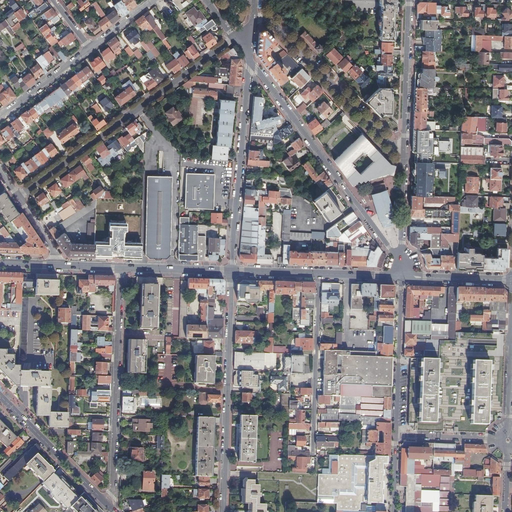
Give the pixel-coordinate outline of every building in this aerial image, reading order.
[(6,14),(9,17),(20,9),(13,0),(9,0),(8,1),(13,9),(6,14)] [(38,6),(32,11),(33,12),(34,11),(36,14),(49,5),(46,0),(44,2),(38,6)] [(77,6),(80,10),(89,4),(86,0),(78,0),(77,1),(80,4),(77,6)] [(114,5),(122,16),(129,11),(121,0),(114,5)] [(121,0),(129,11),(137,5),(132,0),(121,0)] [(177,11),(191,0),(170,0),(170,1),(177,11)] [(378,0),(379,6),(381,6),(380,14),(379,14),(379,16),(380,16),(380,21),(379,21),(379,30),(380,30),(380,40),(382,40),(389,41),(393,41),(393,37),(394,37),(395,32),(394,32),(394,27),(393,27),(393,13),(395,13),(395,8),(394,8),(394,3),(393,0),(378,0)] [(85,9),(88,13),(91,10),(92,8),(94,7),(102,17),(103,16),(104,17),(106,16),(96,2),(85,9)] [(436,6),(436,3),(427,2),(420,2),(417,5),(417,12),(417,17),(421,17),(421,13),(436,13),(436,6)] [(483,11),(485,11),(486,4),(482,4),(481,8),(475,8),(474,18),(483,19),(483,11)] [(497,10),(497,5),(493,5),(493,10),(492,10),(492,8),(487,8),(487,16),(495,16),(495,10),(497,10)] [(447,6),(436,6),(436,13),(441,13),(441,15),(449,15),(449,9),(446,9),(447,6)] [(465,7),(455,7),(455,13),(460,13),(460,16),(468,16),(468,8),(468,7),(465,7)] [(52,8),(44,14),(47,18),(49,17),(50,19),(57,14),(55,12),(52,8)] [(198,29),(207,23),(199,11),(196,12),(193,8),(185,14),(197,30),(198,29)] [(502,20),(508,20),(508,19),(511,14),(511,12),(510,10),(509,11),(507,8),(502,13),(505,16),(502,19),(502,20)] [(5,20),(11,28),(16,25),(13,21),(17,17),(19,20),(25,16),(20,9),(9,17),(5,20)] [(114,11),(106,16),(112,24),(117,20),(119,18),(114,11)] [(148,12),(143,16),(152,28),(156,25),(149,15),(150,14),(148,12)] [(60,19),(58,15),(51,20),(53,23),(60,19)] [(101,27),(104,30),(108,27),(112,24),(106,16),(98,23),(99,24),(101,27)] [(137,20),(135,21),(142,30),(146,26),(149,30),(152,28),(143,16),(137,20)] [(95,34),(100,30),(91,17),(85,22),(92,31),(93,31),(95,34)] [(215,24),(212,19),(207,23),(198,29),(200,32),(201,32),(205,29),(206,31),(215,24)] [(437,24),(438,20),(435,20),(424,19),(422,19),(422,29),(427,30),(437,30),(437,28),(436,28),(436,24),(437,24)] [(0,23),(0,44),(3,43),(1,40),(0,41),(0,40),(0,30),(6,26),(7,28),(6,28),(11,35),(15,33),(14,31),(11,28),(5,20),(0,23)] [(502,36),(511,36),(511,27),(511,24),(510,24),(510,22),(505,22),(505,24),(503,24),(502,36)] [(11,28),(14,31),(16,30),(19,28),(19,27),(21,26),(19,23),(16,25),(11,28)] [(40,28),(39,29),(45,37),(49,33),(51,32),(53,30),(53,31),(56,29),(56,28),(55,26),(48,31),(45,28),(47,26),(46,24),(40,28)] [(156,25),(152,28),(162,41),(165,39),(166,38),(156,25)] [(139,36),(135,30),(125,37),(130,44),(132,41),(137,38),(139,36)] [(416,46),(416,51),(422,51),(435,51),(439,52),(439,45),(440,45),(441,30),(437,30),(427,30),(427,36),(426,36),(426,37),(423,37),(423,44),(426,44),(426,46),(416,46)] [(269,50),(276,43),(265,31),(259,33),(259,37),(257,56),(267,69),(274,63),(268,55),(269,50)] [(309,46),(313,50),(314,49),(318,53),(323,49),(319,44),(317,46),(304,32),(300,36),(309,46)] [(45,37),(52,46),(52,47),(58,42),(56,38),(54,35),(54,36),(52,37),(49,33),(45,37)] [(75,38),(71,33),(58,42),(61,45),(64,43),(65,46),(68,43),(70,45),(73,43),(72,41),(75,38)] [(213,44),(218,40),(215,36),(214,36),(212,38),(208,33),(202,38),(204,40),(203,41),(208,48),(213,44)] [(195,42),(190,35),(187,37),(192,44),(195,42)] [(479,52),(489,52),(491,52),(492,40),(490,40),(490,41),(475,40),(475,35),(474,35),(474,52),(479,52)] [(504,48),(511,47),(511,36),(502,36),(495,36),(484,36),(475,35),(475,40),(490,41),(490,40),(492,40),(505,41),(504,48)] [(113,38),(107,43),(114,53),(119,49),(118,47),(120,45),(114,37),(113,38)] [(165,39),(162,41),(167,48),(168,49),(171,47),(165,39)] [(400,55),(400,51),(392,50),(392,43),(389,43),(389,41),(382,40),(381,43),(381,50),(375,50),(374,54),(381,54),(391,54),(400,55)] [(145,44),(143,41),(140,43),(147,52),(150,50),(145,44)] [(149,41),(145,44),(150,50),(154,47),(149,41)] [(167,48),(162,41),(154,47),(150,50),(155,57),(167,48)] [(52,46),(49,48),(55,58),(59,55),(58,55),(52,47),(52,46)] [(194,58),(198,55),(196,52),(192,47),(190,48),(189,47),(186,49),(187,50),(194,58)] [(42,55),(49,63),(54,59),(46,48),(41,52),(42,55)] [(108,48),(101,53),(107,62),(114,57),(108,48)] [(224,60),(231,60),(240,58),(233,48),(221,56),(224,60)] [(137,49),(133,52),(138,59),(142,56),(137,49)] [(341,57),(333,49),(326,55),(335,64),(341,57)] [(150,50),(147,52),(146,53),(150,60),(155,57),(150,50)] [(190,61),(194,58),(187,50),(185,52),(188,57),(190,61)] [(287,54),(284,50),(276,56),(278,59),(276,60),(277,61),(279,60),(287,54)] [(422,62),(422,68),(434,69),(435,51),(422,51),(422,62)] [(479,64),(489,64),(489,52),(479,52),(479,64)] [(181,67),(188,62),(183,55),(180,57),(178,54),(175,53),(172,55),(175,58),(181,67)] [(299,66),(287,54),(279,60),(287,68),(289,66),(294,71),(299,66)] [(347,54),(338,62),(339,63),(337,65),(344,72),(351,66),(344,58),(348,55),(347,54)] [(391,66),(391,54),(381,54),(381,57),(379,58),(378,60),(377,60),(377,65),(391,66)] [(43,72),(45,74),(47,72),(44,67),(49,63),(42,55),(36,60),(43,68),(41,69),(43,72)] [(105,65),(98,56),(94,59),(90,62),(97,71),(105,65)] [(176,71),(181,67),(175,58),(165,66),(169,71),(171,69),(174,73),(176,71)] [(214,83),(223,84),(224,84),(240,85),(241,69),(242,64),(240,58),(231,60),(230,68),(216,67),(215,79),(214,79),(214,83)] [(282,73),(279,69),(275,63),(274,63),(267,69),(272,76),(278,85),(286,79),(286,78),(282,73)] [(41,69),(37,64),(30,69),(36,78),(43,72),(41,69)] [(361,74),(362,73),(354,64),(347,72),(355,80),(361,74)] [(391,71),(391,66),(377,65),(370,65),(371,69),(376,69),(376,70),(376,71),(378,71),(379,70),(380,70),(380,75),(377,75),(377,80),(375,80),(379,88),(385,89),(385,78),(385,76),(391,76),(391,71)] [(87,66),(81,70),(88,79),(93,75),(87,66)] [(305,73),(299,66),(294,71),(289,76),(300,87),(310,78),(305,73)] [(113,70),(110,72),(114,78),(122,71),(126,68),(125,67),(116,73),(113,70)] [(130,74),(126,68),(122,71),(127,77),(131,75),(130,74)] [(157,85),(165,80),(156,68),(148,73),(157,85)] [(415,77),(414,87),(427,88),(433,88),(435,86),(435,81),(437,81),(438,80),(438,78),(437,76),(434,76),(434,69),(422,68),(415,68),(415,77)] [(81,70),(76,74),(83,83),(88,79),(81,70)] [(20,85),(24,91),(28,87),(20,76),(18,73),(15,75),(16,76),(10,80),(15,87),(19,84),(20,85)] [(20,76),(28,87),(36,82),(29,73),(24,77),(21,74),(20,76)] [(152,89),(157,85),(148,73),(144,76),(147,81),(144,83),(149,91),(152,89)] [(76,74),(71,78),(77,87),(79,90),(85,86),(83,83),(76,74)] [(361,74),(355,80),(358,83),(361,87),(369,80),(366,76),(364,77),(361,74)] [(103,75),(97,79),(101,85),(107,81),(103,75)] [(495,89),(504,89),(504,76),(493,76),(493,87),(495,87),(495,89)] [(71,78),(65,83),(72,91),(77,87),(71,78)] [(65,83),(60,87),(66,95),(72,91),(65,83)] [(107,83),(102,86),(106,91),(110,89),(107,83)] [(240,85),(224,84),(224,86),(224,87),(224,92),(232,93),(232,94),(233,94),(233,96),(239,96),(239,92),(240,85)] [(0,91),(8,103),(16,97),(9,88),(5,91),(2,86),(0,85),(0,91)] [(323,91),(317,85),(308,94),(314,100),(323,91)] [(60,87),(54,91),(61,99),(66,95),(60,87)] [(124,91),(130,98),(135,94),(130,87),(124,91)] [(414,98),(414,110),(426,111),(427,88),(414,87),(414,98)] [(192,94),(192,97),(197,98),(207,99),(207,96),(209,96),(209,99),(216,99),(216,91),(194,89),(194,88),(190,88),(189,94),(192,94)] [(389,115),(390,89),(385,89),(379,88),(370,97),(366,101),(373,108),(372,109),(380,117),(381,117),(382,115),(389,115)] [(506,103),(511,103),(511,100),(508,100),(508,95),(507,95),(507,89),(504,89),(495,89),(493,89),(493,94),(494,94),(494,98),(498,98),(498,100),(501,100),(506,100),(506,102),(506,103)] [(0,101),(4,106),(8,103),(0,91),(0,101)] [(54,91),(49,95),(55,103),(61,99),(54,91)] [(124,103),(130,98),(124,91),(115,98),(120,104),(123,102),(124,103)] [(361,100),(364,103),(366,101),(370,97),(367,94),(361,100)] [(49,95),(44,99),(50,107),(55,103),(49,95)] [(263,97),(254,96),(253,100),(252,116),(252,119),(250,141),(267,143),(275,143),(293,131),(288,124),(279,130),(278,130),(277,131),(277,132),(273,135),(273,124),(275,124),(280,122),(278,115),(261,120),(263,97)] [(108,107),(112,104),(106,97),(99,102),(106,111),(109,109),(108,107)] [(192,97),(190,97),(188,124),(195,125),(197,98),(192,97)] [(44,99),(38,103),(45,111),(46,114),(49,111),(50,112),(52,111),(50,107),(44,99)] [(307,107),(311,102),(308,99),(302,105),(305,109),(307,107)] [(233,101),(220,100),(216,145),(228,146),(229,146),(230,136),(232,115),(233,101)] [(97,116),(102,111),(95,101),(91,104),(92,106),(91,108),(97,116)] [(324,102),(316,109),(321,114),(319,116),(323,119),(325,117),(325,118),(332,111),(324,102)] [(38,103),(33,107),(39,116),(45,111),(38,103)] [(302,105),(296,109),(300,114),(305,109),(302,105)] [(492,106),(491,117),(497,118),(501,118),(502,106),(492,106)] [(27,111),(33,119),(34,120),(39,116),(33,107),(27,111)] [(181,118),(182,117),(178,111),(176,112),(172,107),(165,113),(169,117),(167,118),(174,126),(183,120),(181,118)] [(413,118),(413,129),(425,129),(425,114),(428,114),(428,116),(435,116),(436,111),(426,111),(414,110),(413,118)] [(19,121),(23,127),(27,124),(33,119),(27,111),(21,116),(22,118),(19,121)] [(103,125),(105,123),(103,119),(100,121),(97,118),(94,120),(91,115),(88,117),(97,129),(103,125)] [(502,145),(511,146),(511,141),(509,139),(484,138),(484,131),(485,131),(485,117),(463,117),(461,131),(461,144),(465,144),(471,144),(471,140),(478,140),(478,145),(488,145),(490,145),(502,145)] [(19,121),(17,118),(11,123),(17,131),(23,127),(19,121)] [(307,125),(314,134),(322,128),(314,118),(308,122),(309,123),(307,125)] [(506,127),(507,118),(501,118),(497,118),(496,131),(507,132),(507,128),(505,128),(505,127),(506,127)] [(134,121),(125,127),(129,133),(131,135),(136,131),(137,133),(141,130),(140,129),(142,127),(136,119),(134,121)] [(326,119),(321,124),(325,129),(330,123),(326,119)] [(63,132),(57,136),(62,143),(78,131),(73,124),(66,129),(66,128),(62,131),(63,132)] [(13,134),(7,126),(1,130),(7,139),(13,134)] [(425,129),(413,129),(412,152),(416,152),(416,162),(431,162),(431,153),(437,154),(437,151),(450,151),(450,141),(437,141),(437,138),(430,138),(430,130),(428,130),(425,129)] [(368,138),(362,132),(360,134),(361,135),(391,166),(390,172),(371,178),(351,184),(352,186),(391,175),(393,165),(386,157),(368,138)] [(131,135),(129,133),(122,138),(121,136),(118,139),(127,151),(128,151),(131,149),(129,148),(131,146),(132,146),(133,147),(135,146),(135,144),(134,144),(136,143),(135,141),(131,135)] [(371,178),(390,172),(391,166),(361,135),(356,139),(358,141),(353,145),(352,143),(343,152),(344,154),(340,158),(338,156),(334,161),(345,177),(347,178),(351,184),(371,178)] [(136,143),(143,152),(144,143),(145,141),(142,137),(141,138),(140,137),(135,141),(136,143)] [(22,138),(18,140),(23,147),(26,144),(22,138)] [(304,145),(298,138),(290,144),(294,149),(292,150),(291,150),(278,159),(279,162),(281,162),(283,160),(289,156),(304,145)] [(106,148),(113,157),(118,154),(123,151),(115,140),(106,148)] [(52,143),(41,151),(46,157),(49,154),(51,156),(58,151),(52,143)] [(275,143),(267,143),(267,150),(277,151),(275,143)] [(97,148),(96,149),(101,157),(98,160),(102,165),(113,157),(106,148),(103,144),(97,148)] [(482,164),(485,164),(485,156),(483,156),(483,148),(464,147),(465,144),(461,144),(460,163),(482,164)] [(214,145),(213,160),(226,161),(228,146),(216,145),(214,145)] [(502,155),(502,145),(490,145),(490,152),(490,155),(494,155),(493,158),(498,158),(498,155),(502,155)] [(259,151),(249,150),(248,159),(262,160),(262,155),(258,155),(259,151)] [(46,157),(41,151),(35,155),(41,164),(47,159),(47,158),(46,157)] [(85,157),(80,160),(89,172),(94,168),(89,162),(91,161),(87,155),(85,157)] [(291,159),(289,156),(283,160),(287,165),(286,166),(290,170),(299,164),(295,159),(293,161),(291,159)] [(26,174),(27,174),(31,171),(30,171),(37,167),(31,158),(25,163),(23,161),(19,164),(21,166),(26,174)] [(135,165),(139,170),(143,170),(143,159),(135,165)] [(315,172),(307,161),(302,165),(304,168),(303,169),(304,172),(304,173),(305,174),(306,174),(308,173),(313,179),(323,171),(320,168),(315,172)] [(424,183),(432,184),(432,177),(445,178),(446,168),(450,168),(450,163),(431,162),(416,162),(412,162),(411,183),(424,184),(424,183)] [(497,168),(497,164),(491,164),(491,168),(490,168),(490,179),(501,179),(501,168),(497,168)] [(68,175),(73,182),(78,178),(82,175),(85,179),(88,177),(80,165),(72,171),(73,171),(68,175)] [(20,179),(26,174),(21,166),(14,170),(20,179)] [(329,179),(323,171),(313,179),(315,182),(319,179),(320,178),(322,181),(320,182),(320,183),(321,184),(322,184),(323,183),(326,186),(321,190),(323,193),(330,188),(333,186),(329,179)] [(215,174),(186,173),(185,208),(213,209),(215,174)] [(68,175),(68,174),(60,180),(66,187),(73,182),(68,175)] [(158,259),(167,259),(171,255),(172,176),(147,176),(146,255),(150,259),(158,259)] [(478,193),(478,177),(465,176),(465,193),(476,193),(478,193)] [(501,190),(501,179),(490,179),(486,179),(486,182),(490,182),(489,190),(501,190)] [(255,195),(259,196),(267,196),(267,195),(265,195),(265,190),(253,189),(253,188),(253,187),(251,186),(252,180),(246,180),(246,183),(245,194),(255,195)] [(369,188),(372,195),(386,190),(385,186),(384,183),(369,188)] [(424,184),(411,183),(411,190),(411,196),(433,197),(434,184),(432,184),(424,183),(424,184)] [(60,191),(55,184),(48,189),(53,196),(60,191)] [(104,191),(100,186),(93,191),(94,193),(92,194),(95,197),(97,196),(98,196),(100,195),(104,195),(104,191)] [(336,196),(330,188),(323,193),(312,201),(318,210),(316,211),(318,213),(320,216),(322,215),(327,221),(345,208),(339,200),(341,199),(339,195),(338,195),(336,196)] [(267,196),(279,197),(279,191),(267,190),(267,189),(265,189),(265,190),(265,195),(267,195),(267,196)] [(292,195),(290,191),(279,190),(279,191),(279,197),(291,198),(292,195)] [(386,191),(386,190),(372,195),(369,196),(370,201),(373,200),(377,213),(380,222),(381,221),(383,227),(389,226),(395,223),(393,217),(394,217),(393,213),(388,196),(390,195),(389,190),(386,191)] [(48,200),(42,193),(35,198),(41,205),(48,200)] [(11,221),(19,216),(4,194),(0,196),(0,210),(8,223),(11,221)] [(244,200),(244,207),(253,208),(255,195),(245,194),(244,200)] [(291,202),(291,198),(279,197),(267,196),(259,196),(259,208),(257,262),(272,263),(272,255),(264,255),(265,226),(263,226),(263,220),(263,207),(264,207),(264,203),(267,202),(276,203),(276,205),(278,205),(278,202),(281,202),(281,203),(291,204),(291,202)] [(433,197),(411,196),(411,198),(411,206),(410,209),(420,209),(421,207),(439,207),(444,203),(448,201),(454,200),(454,197),(444,197),(433,197)] [(464,207),(477,207),(477,196),(473,196),(466,196),(466,205),(464,205),(464,207)] [(509,208),(510,203),(503,203),(503,206),(502,206),(502,197),(495,197),(491,197),(491,208),(494,208),(506,208),(509,208)] [(58,207),(55,210),(62,221),(84,207),(80,201),(76,204),(72,198),(58,207)] [(62,221),(58,224),(62,230),(96,207),(96,206),(96,198),(84,207),(62,221)] [(252,262),(257,262),(259,208),(253,208),(244,207),(243,221),(241,234),(239,259),(243,262),(252,262)] [(505,221),(506,208),(494,208),(494,220),(505,221)] [(420,209),(410,209),(410,217),(451,218),(451,230),(440,230),(440,228),(428,227),(428,224),(426,224),(426,227),(419,227),(410,227),(410,230),(410,233),(440,234),(458,234),(459,211),(459,210),(448,210),(441,210),(420,209)] [(278,263),(288,264),(289,250),(290,239),(290,232),(291,210),(284,210),(284,214),(283,214),(282,240),(284,240),(283,257),(278,257),(278,263)] [(129,212),(130,236),(136,236),(136,220),(138,220),(138,212),(129,212)] [(227,225),(228,220),(221,219),(221,213),(211,212),(211,222),(213,222),(213,224),(220,224),(220,225),(227,225)] [(356,216),(353,212),(343,219),(345,221),(344,222),(345,224),(356,216)] [(36,235),(22,214),(19,216),(11,221),(18,232),(19,231),(19,230),(21,228),(27,238),(25,240),(25,241),(26,243),(19,248),(23,255),(44,255),(46,251),(36,235)] [(189,217),(179,217),(179,250),(179,260),(189,260),(197,260),(198,236),(198,225),(189,224),(189,217)] [(364,227),(360,221),(344,232),(347,237),(358,229),(359,231),(361,229),(361,228),(364,227)] [(0,253),(10,254),(23,255),(19,248),(7,232),(3,227),(0,222),(0,231),(5,238),(7,244),(0,243),(0,253)] [(94,245),(94,257),(140,259),(141,243),(125,242),(125,232),(126,232),(127,223),(109,223),(108,241),(94,241),(94,245)] [(505,235),(505,224),(495,223),(494,235),(505,235)] [(340,235),(334,225),(326,231),(326,237),(329,237),(329,239),(332,239),(332,237),(338,237),(338,236),(340,235)] [(54,227),(49,230),(56,240),(66,255),(68,256),(83,257),(94,257),(94,245),(74,244),(74,243),(70,243),(69,241),(69,239),(64,233),(63,233),(62,231),(58,234),(54,227)] [(19,231),(18,232),(24,240),(25,240),(27,238),(21,228),(19,230),(19,231)] [(290,232),(290,239),(309,240),(309,231),(290,232)] [(344,232),(340,235),(338,236),(338,237),(338,242),(342,242),(351,242),(347,237),(344,232)] [(432,252),(440,252),(440,234),(410,233),(409,237),(409,242),(411,245),(413,246),(415,247),(418,249),(419,247),(421,247),(421,246),(423,245),(423,239),(430,239),(430,248),(432,252)] [(440,254),(448,255),(448,247),(447,247),(447,241),(458,241),(458,234),(440,234),(440,252),(440,254)] [(205,236),(198,236),(197,260),(205,260),(205,256),(205,236)] [(208,260),(218,261),(219,255),(219,238),(209,238),(208,257),(208,260)] [(359,241),(357,238),(351,242),(351,248),(351,266),(364,266),(376,266),(376,263),(378,259),(379,256),(382,251),(381,250),(373,240),(372,242),(369,245),(369,247),(365,246),(365,248),(357,247),(357,250),(356,250),(356,248),(356,247),(358,246),(358,242),(359,241)] [(338,265),(338,242),(334,242),(333,252),(329,252),(329,246),(331,246),(332,242),(326,242),(325,252),(325,265),(333,265),(338,265)] [(300,264),(310,264),(311,251),(311,246),(308,246),(308,251),(307,251),(306,252),(296,252),(295,251),(289,250),(288,264),(300,264)] [(464,252),(458,252),(457,269),(464,269),(470,269),(482,270),(482,257),(483,247),(464,247),(464,252)] [(507,266),(508,258),(507,258),(507,254),(507,249),(498,248),(498,258),(482,257),(482,270),(503,270),(507,266)] [(319,265),(325,265),(325,252),(317,252),(317,250),(316,250),(316,252),(311,251),(310,264),(319,265)] [(440,258),(432,258),(431,258),(430,253),(422,254),(424,258),(425,262),(426,266),(427,268),(432,268),(440,268),(440,258)] [(448,255),(440,254),(440,258),(440,268),(449,269),(453,269),(453,255),(448,255)] [(384,268),(390,270),(394,259),(388,257),(384,268)] [(5,273),(0,272),(0,310),(11,311),(11,309),(1,308),(1,304),(2,304),(3,283),(4,282),(12,282),(12,273),(5,273)] [(16,273),(12,273),(12,282),(18,283),(22,283),(23,273),(16,273)] [(27,273),(23,273),(22,283),(22,286),(36,287),(36,280),(27,280),(27,273)] [(47,274),(36,274),(36,280),(36,287),(36,294),(58,294),(58,274),(47,274)] [(102,276),(89,275),(88,281),(88,292),(94,292),(95,287),(100,287),(100,286),(109,286),(109,291),(114,291),(114,276),(102,276)] [(143,285),(157,285),(163,285),(163,278),(162,278),(161,278),(137,277),(136,285),(143,285)] [(198,279),(188,279),(188,281),(188,289),(195,289),(200,289),(200,293),(200,298),(202,301),(200,301),(200,312),(201,312),(201,326),(187,325),(186,338),(189,338),(199,338),(206,338),(207,326),(208,280),(198,279)] [(88,292),(88,281),(79,280),(78,288),(77,288),(77,293),(82,294),(82,292),(88,292)] [(216,280),(208,280),(207,326),(223,327),(223,320),(213,319),(213,315),(214,315),(214,308),(215,308),(215,303),(215,299),(212,299),(212,295),(212,286),(214,286),(214,291),(216,291),(216,295),(219,295),(219,300),(224,300),(224,282),(223,280),(216,280)] [(188,289),(188,281),(181,281),(179,338),(186,338),(187,325),(187,306),(187,299),(188,289)] [(258,281),(243,281),(238,285),(238,301),(247,301),(247,302),(258,303),(258,291),(258,281)] [(262,281),(258,281),(258,291),(264,291),(264,289),(269,290),(269,312),(266,311),(266,323),(271,323),(273,323),(273,319),(274,294),(275,282),(266,282),(262,281)] [(285,282),(275,282),(274,294),(291,295),(291,303),(293,303),(293,302),(294,282),(285,282)] [(298,283),(294,282),(293,302),(294,302),(295,300),(296,300),(296,296),(300,296),(300,292),(301,292),(302,283),(298,283)] [(312,283),(302,283),(301,292),(301,307),(305,307),(305,305),(314,305),(314,301),(308,301),(308,298),(306,298),(306,293),(314,293),(315,283),(312,283)] [(324,283),(322,283),(321,318),(328,318),(328,313),(328,304),(331,302),(331,300),(333,301),(333,304),(334,305),(337,305),(338,303),(339,301),(339,293),(338,293),(338,291),(339,291),(340,284),(337,284),(324,283)] [(363,285),(351,284),(350,309),(362,310),(362,300),(360,300),(361,296),(374,296),(375,285),(363,285)] [(157,285),(143,285),(141,329),(153,329),(153,331),(155,330),(155,329),(157,285)] [(379,285),(379,298),(387,299),(394,299),(394,286),(386,286),(379,285)] [(406,310),(406,318),(419,318),(419,311),(419,308),(417,308),(417,305),(416,304),(416,302),(415,301),(414,301),(414,300),(415,299),(414,299),(414,298),(413,297),(413,295),(415,295),(415,298),(416,299),(419,300),(420,287),(414,286),(409,286),(408,288),(406,289),(406,310)] [(419,308),(419,311),(422,311),(422,306),(423,306),(423,299),(425,298),(425,295),(427,295),(426,304),(426,307),(428,307),(428,305),(429,305),(430,303),(432,303),(432,287),(427,287),(420,287),(419,300),(419,308)] [(444,293),(444,287),(432,287),(432,303),(432,305),(438,305),(438,293),(444,293)] [(430,340),(439,340),(455,341),(455,332),(456,301),(456,288),(449,288),(448,325),(431,324),(430,340)] [(456,301),(461,301),(483,302),(483,301),(484,289),(470,288),(456,288),(456,301)] [(490,302),(492,302),(500,302),(506,302),(506,292),(504,290),(496,289),(484,289),(483,301),(490,302)] [(224,303),(224,300),(219,300),(219,295),(216,295),(212,295),(212,299),(215,299),(215,303),(224,303)] [(22,304),(21,311),(20,355),(27,355),(28,297),(22,297),(22,304)] [(506,302),(500,302),(500,307),(497,307),(497,311),(497,321),(488,321),(488,315),(490,315),(490,311),(483,310),(483,316),(482,322),(482,333),(492,333),(492,329),(503,330),(505,330),(506,312),(506,302)] [(305,307),(301,307),(301,320),(309,320),(309,315),(308,315),(308,313),(306,313),(306,308),(314,309),(314,305),(305,305),(305,307)] [(77,307),(72,307),(71,315),(75,316),(83,316),(87,316),(87,313),(77,312),(77,307)] [(70,310),(59,310),(59,322),(70,322),(70,310)] [(423,316),(423,321),(431,322),(431,313),(428,313),(427,316),(423,316)] [(393,316),(384,315),(378,315),(378,326),(382,326),(393,326),(393,316)] [(92,321),(92,320),(90,320),(90,316),(87,316),(83,316),(83,331),(95,331),(105,331),(112,332),(112,330),(108,330),(108,318),(99,318),(97,318),(97,319),(98,319),(98,323),(94,323),(94,322),(92,321)] [(405,332),(405,339),(430,340),(431,324),(431,322),(423,321),(406,321),(405,332)] [(223,327),(207,326),(206,338),(223,339),(223,333),(223,327)] [(377,352),(376,357),(392,357),(393,326),(382,326),(382,336),(377,336),(377,342),(377,352)] [(413,427),(413,429),(414,429),(414,431),(417,431),(443,432),(443,429),(445,429),(445,432),(447,432),(447,429),(454,429),(454,432),(485,433),(486,429),(497,420),(497,414),(498,414),(498,417),(502,417),(502,407),(503,387),(504,369),(504,347),(496,347),(496,344),(497,344),(497,335),(503,335),(503,330),(492,329),(492,333),(482,333),(471,333),(469,333),(460,332),(455,332),(455,341),(439,340),(439,359),(411,358),(411,360),(413,360),(414,362),(411,362),(411,363),(417,363),(417,365),(411,365),(408,423),(410,423),(410,426),(408,425),(408,426),(411,426),(411,427),(413,427)] [(74,330),(71,330),(70,345),(80,345),(82,346),(82,344),(80,343),(77,343),(77,333),(82,333),(82,331),(74,330)] [(496,347),(504,347),(505,344),(505,330),(503,330),(503,335),(497,335),(497,344),(496,344),(496,347)] [(341,351),(342,333),(337,332),(337,345),(320,345),(320,350),(324,350),(341,351)] [(303,350),(313,351),(313,343),(313,339),(296,339),(296,346),(300,346),(300,347),(303,347),(303,350)] [(405,339),(405,345),(404,354),(404,356),(406,358),(411,358),(439,359),(439,340),(430,340),(405,339)] [(145,340),(130,340),(129,373),(144,373),(145,340)] [(213,344),(203,344),(203,353),(213,353),(213,344)] [(0,349),(0,371),(15,386),(19,387),(19,385),(19,372),(20,366),(15,366),(15,358),(15,357),(14,356),(13,355),(6,355),(6,351),(9,351),(9,350),(6,350),(0,349)] [(366,352),(341,351),(324,350),(323,375),(341,376),(340,385),(391,387),(391,381),(391,376),(392,367),(392,357),(376,357),(377,352),(374,352),(373,352),(366,352)] [(234,366),(234,369),(264,369),(264,353),(235,352),(235,355),(234,366)] [(70,353),(70,362),(74,362),(80,362),(80,353),(77,353),(70,353)] [(214,364),(213,364),(212,364),(212,356),(196,356),(196,383),(211,384),(212,371),(213,371),(214,371),(214,364)] [(291,373),(291,374),(302,374),(302,363),(304,363),(304,357),(291,356),(291,373)] [(276,357),(267,357),(267,365),(276,365),(276,357)] [(106,374),(106,363),(96,362),(96,363),(96,371),(94,371),(94,374),(106,374)] [(28,372),(19,372),(19,385),(37,386),(36,415),(49,415),(49,426),(68,427),(68,417),(68,414),(68,413),(50,412),(50,406),(51,406),(52,386),(49,386),(49,381),(50,381),(51,380),(50,380),(50,372),(40,372),(39,372),(28,371),(28,372)] [(284,373),(282,373),(282,376),(270,376),(270,384),(278,384),(278,391),(286,391),(287,382),(290,382),(291,374),(291,373),(284,373)] [(234,382),(234,385),(235,387),(242,387),(253,387),(253,390),(253,393),(255,394),(258,394),(258,392),(257,392),(257,387),(260,382),(257,382),(257,376),(252,375),(237,375),(235,375),(234,376),(234,382)] [(341,376),(323,375),(322,396),(330,396),(336,396),(340,396),(340,385),(341,376)] [(391,392),(391,387),(340,385),(340,396),(390,398),(391,392)] [(131,390),(123,389),(123,397),(132,397),(131,394),(131,390)] [(220,403),(221,393),(215,393),(215,395),(207,395),(207,392),(199,392),(199,402),(200,404),(205,404),(207,403),(207,402),(220,403)] [(253,393),(242,393),(241,402),(251,402),(251,395),(255,395),(255,394),(253,393)] [(282,395),(282,406),(289,406),(290,401),(290,398),(290,395),(282,395)] [(330,396),(322,396),(318,396),(318,404),(330,404),(330,396)] [(390,411),(390,398),(340,396),(340,402),(340,407),(340,409),(339,421),(363,422),(389,423),(390,411)] [(132,397),(123,397),(122,411),(133,412),(133,398),(132,397)] [(290,401),(289,406),(289,410),(297,410),(298,401),(291,401),(290,401)] [(282,406),(281,416),(289,416),(289,410),(289,406),(282,406)] [(339,423),(339,421),(340,409),(334,409),(327,409),(327,410),(318,410),(318,414),(321,414),(321,422),(339,423)] [(256,415),(240,415),(239,461),(252,462),(252,463),(254,463),(256,415)] [(212,477),(214,417),(198,417),(196,476),(199,476),(209,477),(212,477)] [(103,420),(93,419),(92,430),(103,430),(103,420)] [(135,424),(135,431),(149,432),(149,428),(152,429),(152,424),(149,423),(149,420),(133,419),(133,422),(136,422),(137,422),(137,424),(136,424),(135,424)] [(0,438),(8,447),(11,443),(16,438),(0,421),(0,438)] [(339,432),(339,423),(321,422),(319,422),(319,427),(330,427),(334,428),(334,430),(334,431),(339,432)] [(372,455),(387,456),(388,456),(389,440),(389,423),(363,422),(363,429),(375,429),(375,430),(363,430),(362,443),(375,443),(375,450),(373,450),(372,455)] [(296,424),(289,424),(288,435),(296,435),(296,429),(307,429),(307,431),(309,431),(309,428),(310,427),(311,426),(311,424),(304,424),(296,424)] [(156,448),(163,449),(163,436),(157,436),(157,445),(152,445),(151,448),(156,448)] [(296,446),(305,446),(305,437),(297,436),(296,446)] [(16,438),(11,443),(17,448),(23,442),(18,437),(16,438)] [(428,451),(429,443),(419,443),(405,442),(402,445),(401,446),(401,458),(411,458),(411,457),(408,457),(408,452),(411,450),(417,450),(417,452),(420,452),(420,450),(428,451)] [(100,453),(100,443),(92,443),(92,453),(100,453)] [(41,449),(36,444),(27,453),(28,454),(19,463),(18,462),(3,476),(8,481),(26,464),(36,453),(41,449)] [(444,444),(434,444),(433,459),(433,461),(450,461),(450,457),(452,457),(451,472),(450,472),(450,471),(433,470),(433,475),(449,475),(452,476),(454,476),(454,471),(454,463),(455,451),(455,444),(444,444)] [(472,445),(464,445),(464,451),(463,464),(463,467),(469,468),(470,452),(486,453),(486,452),(486,450),(484,445),(472,445)] [(143,448),(131,447),(130,453),(132,453),(132,457),(137,457),(136,461),(143,461),(143,455),(143,448)] [(499,459),(502,453),(496,450),(493,456),(499,459)] [(464,451),(455,451),(454,463),(463,464),(464,451)] [(26,464),(43,482),(54,471),(36,453),(26,464)] [(387,461),(387,456),(372,455),(371,455),(362,455),(338,455),(337,475),(332,474),(330,474),(325,474),(318,474),(317,495),(328,496),(332,492),(332,489),(349,490),(351,488),(352,463),(370,464),(370,462),(372,462),(372,464),(379,464),(379,463),(384,464),(387,461)] [(292,473),(306,474),(306,467),(306,463),(310,463),(310,457),(290,456),(288,456),(288,460),(297,460),(297,461),(298,461),(298,467),(297,467),(297,469),(293,469),(292,473)] [(424,459),(411,458),(401,458),(400,466),(400,474),(415,474),(421,474),(433,475),(433,470),(433,469),(423,469),(424,459)] [(493,460),(490,458),(488,459),(488,460),(487,460),(487,465),(486,465),(486,469),(489,469),(489,474),(490,474),(490,477),(493,477),(499,477),(500,470),(500,465),(498,463),(493,460)] [(378,469),(360,468),(357,471),(356,481),(359,484),(370,485),(370,483),(372,483),(372,485),(378,485),(381,482),(381,472),(378,469)] [(153,472),(143,472),(143,490),(153,490),(153,484),(152,484),(153,481),(154,481),(154,476),(153,476),(153,472)] [(89,476),(97,485),(103,479),(100,476),(99,474),(99,475),(96,473),(93,476),(91,474),(89,476)] [(415,474),(400,474),(400,486),(406,486),(415,486),(415,484),(416,484),(416,481),(415,481),(415,474)] [(406,490),(406,494),(405,502),(420,503),(432,503),(432,507),(420,506),(405,506),(405,511),(447,511),(449,494),(449,475),(433,475),(421,474),(420,486),(439,487),(439,491),(414,491),(406,490)] [(64,511),(75,501),(50,476),(39,487),(64,511)] [(209,485),(209,477),(199,476),(199,485),(209,485)] [(499,486),(499,477),(493,477),(493,489),(488,489),(488,493),(481,493),(481,496),(491,496),(499,496),(499,486)] [(267,511),(266,511),(266,504),(259,504),(259,497),(261,497),(261,493),(259,493),(259,485),(256,485),(254,485),(254,480),(244,480),(244,485),(242,485),(242,497),(243,497),(243,504),(250,504),(250,511),(249,511),(248,511),(267,511)] [(208,499),(208,490),(199,489),(198,498),(208,499)] [(384,511),(386,511),(387,503),(380,503),(380,493),(377,489),(359,489),(356,492),(356,495),(337,494),(336,499),(333,498),(333,501),(331,501),(331,504),(336,504),(336,511),(343,511),(384,511)] [(84,492),(70,506),(75,511),(103,511),(104,511),(94,502),(84,492)] [(489,511),(491,496),(481,496),(476,495),(475,495),(474,511),(489,511)] [(131,511),(132,511),(139,509),(138,505),(130,507),(128,503),(123,505),(129,511),(131,511)]
